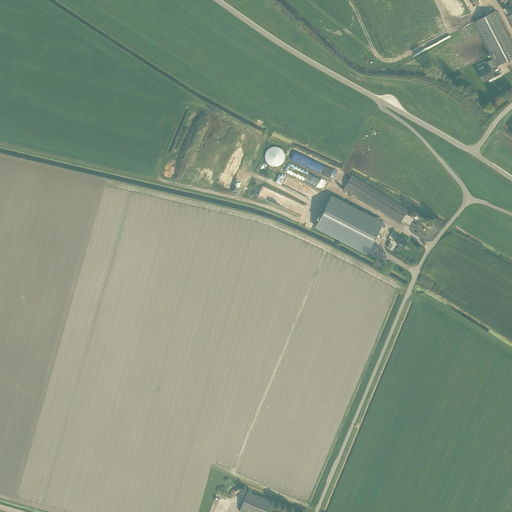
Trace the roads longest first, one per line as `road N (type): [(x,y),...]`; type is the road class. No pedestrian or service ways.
road 1 (unclassified): [(316,511),(415,274),(467,199)]
road 2 (unclassified): [(379,100),(214,0)]
road 3 (unclassified): [(467,199),(420,137),(379,100)]
